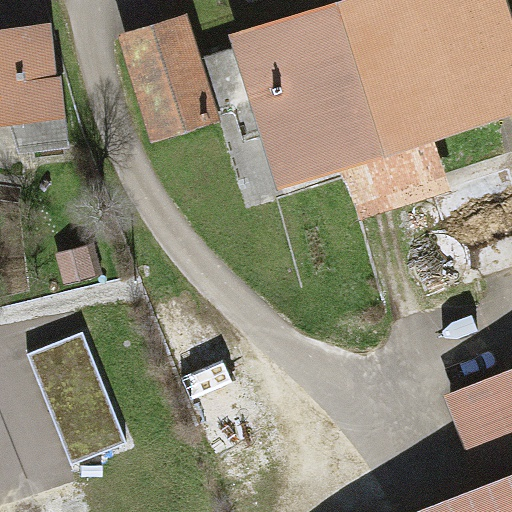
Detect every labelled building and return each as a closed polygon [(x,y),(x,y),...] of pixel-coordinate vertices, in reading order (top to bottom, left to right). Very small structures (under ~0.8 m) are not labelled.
[(511,51),(496,0),(348,0),(232,36),(274,174),(511,100),(511,51)] [(179,18),(117,39),(147,129),(209,108),(179,18)] [(0,25),(0,109),(58,103),(49,20),(0,25)] [(124,439),(80,333),(27,355),(71,461),(124,439)] [(467,487),(408,511),(511,511),(511,373),(443,402),(467,487)]
